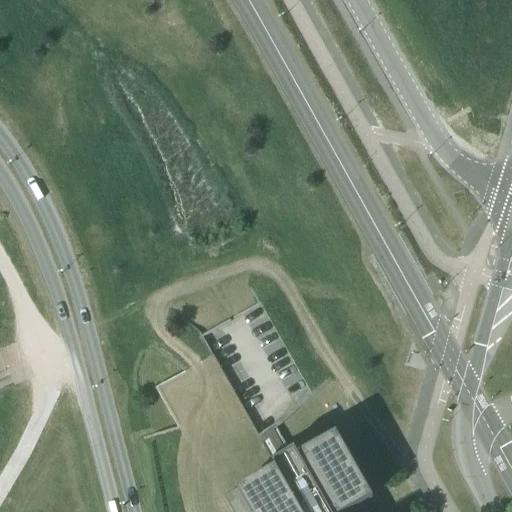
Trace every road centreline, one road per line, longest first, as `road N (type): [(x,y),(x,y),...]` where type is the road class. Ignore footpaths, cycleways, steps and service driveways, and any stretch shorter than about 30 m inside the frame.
road 1 (tertiary): [(133,511),(59,244),(0,140)]
road 2 (tertiary): [(0,179),(65,329),(112,511)]
road 3 (unclassified): [(507,186),(464,170),(434,143),(356,0)]
road 4 (unclassified): [(511,242),(485,345),(463,386),(467,460)]
